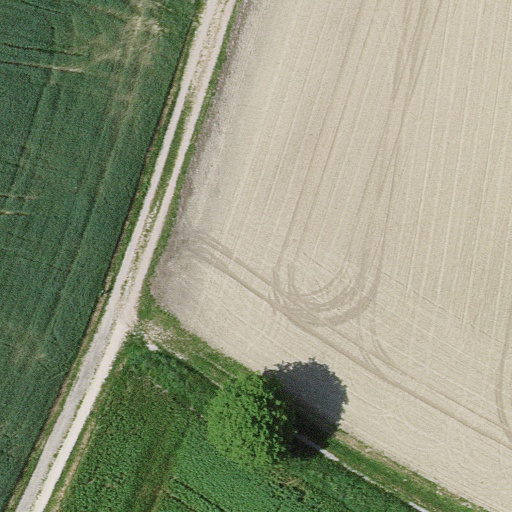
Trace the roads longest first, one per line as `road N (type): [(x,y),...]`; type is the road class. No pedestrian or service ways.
road 1 (track): [(36,511),(129,302),(223,0)]
road 2 (track): [(422,511),(212,387),(129,302)]
